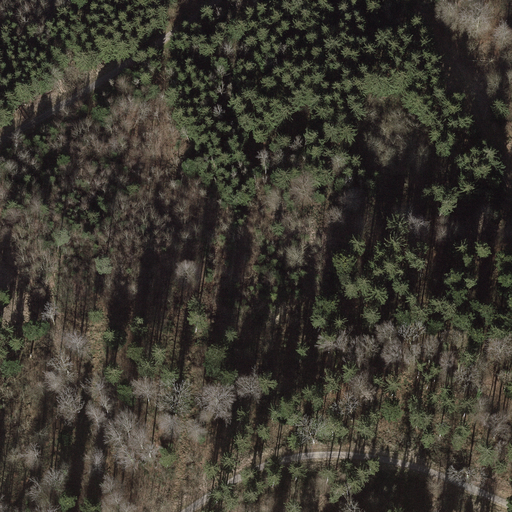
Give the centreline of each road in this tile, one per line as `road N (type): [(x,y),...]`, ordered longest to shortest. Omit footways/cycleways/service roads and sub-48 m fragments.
road 1 (track): [(187,511),(271,464),(354,455),(407,462),(511,506)]
road 2 (track): [(212,0),(117,72),(0,139)]
road 3 (track): [(511,179),(413,0)]
